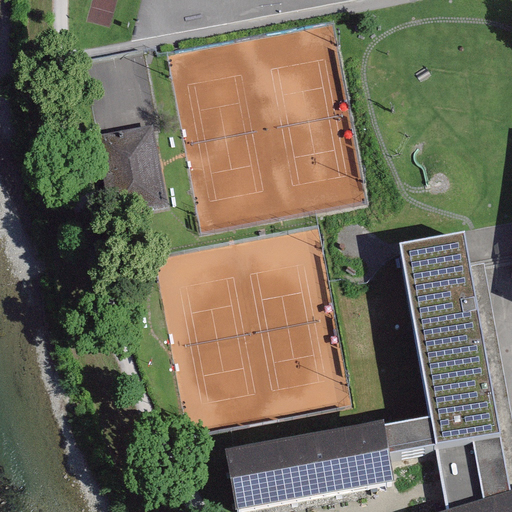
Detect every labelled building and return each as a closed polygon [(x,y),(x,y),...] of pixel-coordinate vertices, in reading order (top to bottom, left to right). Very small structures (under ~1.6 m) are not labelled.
[(172,209),(157,131),(111,140),(126,218),(172,209)] [(511,374),(489,243),(406,258),(437,430),(404,436),(409,465),(439,460),(511,445),(511,374)] [(404,436),(247,464),(255,511),(301,511),(414,492),(409,465),(404,436)] [(511,445),(439,460),(449,511),(451,511),(511,493),(511,445)] [(511,511),(511,493),(451,511),(511,511)]
